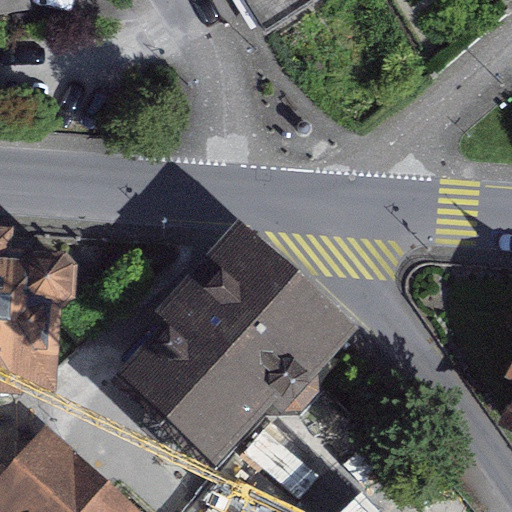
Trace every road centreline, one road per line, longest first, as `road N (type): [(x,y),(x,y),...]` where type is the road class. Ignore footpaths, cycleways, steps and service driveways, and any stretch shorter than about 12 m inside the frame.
road 1 (residential): [(342,200),(344,257),(368,303),(511,499)]
road 2 (residential): [(511,39),(342,200)]
road 3 (tertiary): [(0,175),(223,187)]
road 4 (residential): [(223,187),(222,85),(186,0)]
road 5 (tertiary): [(342,200),(511,214)]
